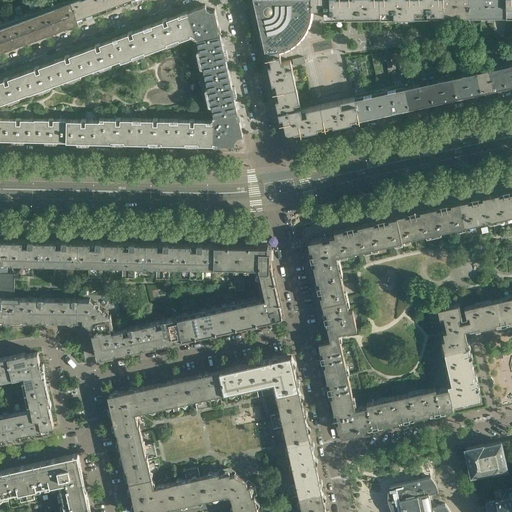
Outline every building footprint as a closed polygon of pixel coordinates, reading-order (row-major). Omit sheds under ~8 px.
[(108,9),(105,0),(71,0),(72,1),(78,20),(108,9)] [(131,0),(105,0),(108,9),(131,0)] [(311,12),(311,9),(324,9),(324,18),(345,18),(344,0),(253,0),(261,34),(260,35),(262,47),(264,46),(265,53),(279,50),(281,49),(284,48),(286,47),(288,46),(291,45),(294,43),(296,41),(298,40),(299,38),(301,36),(303,34),(304,32),(305,30),(307,28),(308,26),(308,24),(309,22),(310,18),(311,16),(311,14),(311,12)] [(380,17),(379,0),(344,0),(345,18),(380,17)] [(414,17),(414,0),(379,0),(380,17),(414,17)] [(443,14),(443,0),(414,0),(414,17),(443,17),(443,14)] [(456,14),(455,0),(443,0),(443,14),(456,14)] [(468,13),(468,0),(455,0),(456,14),(468,13)] [(481,13),(480,0),(468,0),(468,13),(481,13)] [(493,13),(493,0),(480,0),(481,13),(493,13)] [(506,13),(505,0),(493,0),(493,13),(506,13)] [(78,20),(72,1),(42,12),(48,31),(78,20)] [(221,34),(215,9),(211,10),(207,8),(206,4),(182,13),(190,35),(196,39),(197,39),(221,34)] [(48,31),(42,12),(11,23),(18,42),(48,31)] [(190,35),(182,13),(167,18),(162,19),(163,20),(147,26),(155,48),(190,35)] [(0,48),(18,42),(11,23),(0,27),(0,48)] [(155,48),(147,26),(133,31),(132,30),(128,32),(128,33),(112,39),(120,59),(121,61),(155,48)] [(238,110),(221,34),(197,39),(193,48),(207,109),(214,115),(238,110)] [(120,59),(112,39),(100,43),(95,44),(95,45),(82,50),(89,70),(120,59)] [(483,50),(482,42),(472,45),(473,52),(483,50)] [(89,70),(82,50),(69,55),(69,54),(65,56),(51,61),(59,82),(89,70)] [(296,86),(292,66),(290,60),(285,61),(282,61),(280,53),(279,50),(265,53),(274,91),(296,86)] [(59,82),(51,61),(39,66),(39,65),(34,67),(35,68),(21,73),(28,92),(28,93),(59,82)] [(511,85),(511,62),(509,63),(510,66),(501,68),(506,87),(511,85)] [(506,87),(501,68),(493,69),(492,67),(489,68),(493,89),(506,87)] [(493,89),(489,68),(485,69),(485,71),(477,73),(481,92),(493,89)] [(481,92),(477,73),(469,75),(468,72),(464,73),(469,95),(481,92)] [(0,102),(28,92),(21,73),(8,77),(4,78),(4,79),(0,80),(0,102)] [(469,95),(464,73),(461,74),(461,77),(453,78),(457,98),(469,95)] [(433,103),(428,84),(427,78),(415,81),(416,84),(421,106),(433,103)] [(457,98),(453,78),(444,80),(444,78),(440,79),(445,100),(457,98)] [(445,100),(440,79),(436,79),(437,82),(428,84),(433,103),(445,100)] [(421,106),(416,84),(412,85),(413,87),(404,89),(408,108),(421,106)] [(318,128),(313,106),(301,108),(301,106),(300,100),(296,86),(274,91),(281,125),(285,127),(286,130),(289,132),(291,131),(295,133),(318,128)] [(396,111),(391,89),(388,90),(388,93),(380,95),(384,114),(396,111)] [(408,108),(404,89),(396,91),(395,89),(391,89),(396,111),(408,108)] [(384,114),(380,95),(371,96),(371,94),(367,95),(372,116),(384,114)] [(372,116),(367,95),(364,96),(364,98),(356,100),(360,119),(372,116)] [(360,119),(356,100),(355,97),(313,106),(318,128),(360,119)] [(243,135),(238,110),(214,115),(214,116),(211,120),(210,144),(235,144),(235,139),(238,136),(243,135)] [(136,142),(137,118),(100,117),(100,120),(99,141),(136,142)] [(0,139),(7,139),(8,127),(9,127),(9,119),(0,118),(0,139)] [(67,141),(67,119),(35,118),(35,119),(34,140),(67,141)] [(173,143),(174,119),(137,118),(136,142),(173,143)] [(34,140),(35,119),(9,119),(9,127),(8,127),(7,139),(34,140)] [(99,141),(100,120),(67,119),(67,141),(99,141)] [(210,144),(211,120),(174,119),(173,143),(210,144)] [(511,190),(491,195),(496,219),(511,215),(511,190)] [(496,219),(491,195),(460,202),(465,226),(496,219)] [(465,226),(460,202),(428,209),(434,233),(465,226)] [(434,233),(428,209),(397,216),(402,240),(434,233)] [(402,240),(397,216),(366,223),(371,247),(402,240)] [(371,247),(366,223),(334,230),(335,234),(340,254),(371,247)] [(340,254),(335,234),(308,240),(315,272),(339,267),(336,254),(340,254)] [(0,262),(11,262),(11,239),(1,239),(0,238),(0,262)] [(44,263),(45,240),(37,240),(37,239),(36,238),(35,238),(34,238),(33,238),(32,238),(32,239),(30,239),(28,240),(11,239),(11,262),(20,263),(20,275),(35,276),(35,263),(44,263)] [(78,264),(79,241),(71,241),(71,240),(70,240),(70,239),(69,239),(68,238),(67,238),(66,239),(65,239),(64,239),(62,240),(45,240),(44,263),(54,263),(53,276),(69,276),(69,264),(78,264)] [(112,265),(113,242),(105,241),(104,240),(103,239),(102,239),(101,239),(100,239),(99,240),(98,240),(95,241),(79,241),(78,264),(88,264),(88,277),(103,277),(103,264),(112,265)] [(146,265),(147,242),(138,242),(138,241),(137,240),(136,240),(135,240),(134,240),(133,240),(133,241),(131,241),(129,242),(113,242),(112,265),(121,265),(121,277),(136,278),(136,265),(146,265)] [(180,266),(180,243),(172,243),(172,242),(172,241),(171,241),(170,241),(170,240),(169,241),(168,241),(167,241),(167,242),(165,241),(163,243),(147,242),(146,265),(156,265),(155,278),(170,278),(171,266),(180,266)] [(214,267),(214,244),(206,244),(206,243),(205,242),(204,241),(203,241),(202,241),(201,242),(200,242),(199,242),(197,243),(180,243),(180,266),(189,266),(188,279),(204,279),(204,267),(214,267)] [(259,270),(260,245),(214,244),(214,267),(214,269),(259,270)] [(260,245),(259,270),(259,282),(262,294),(267,319),(283,315),(271,262),(270,262),(270,249),(267,249),(267,246),(268,246),(268,245),(260,245)] [(346,298),(342,280),(339,267),(315,272),(322,303),(346,298)] [(0,319),(26,320),(27,298),(21,298),(21,300),(14,300),(15,273),(0,273),(0,319)] [(267,319),(262,294),(177,313),(177,316),(182,338),(267,319)] [(511,321),(511,296),(483,303),(488,326),(511,321)] [(60,321),(61,298),(44,298),(42,297),(40,297),(38,298),(27,298),(26,320),(60,321)] [(87,324),(101,307),(90,298),(89,299),(78,299),(76,298),(74,298),(72,299),(61,298),(60,321),(83,321),(87,324)] [(347,369),(339,333),(357,329),(353,309),(349,310),(346,298),(322,303),(330,340),(319,342),(326,374),(347,369)] [(488,326),(483,303),(460,308),(459,303),(438,308),(441,322),(445,321),(446,325),(442,326),(445,339),(466,334),(465,330),(469,329),(470,331),(488,326)] [(119,352),(115,330),(111,314),(110,314),(101,307),(87,324),(91,328),(97,357),(119,352)] [(182,338),(177,316),(166,319),(164,318),(162,318),(161,320),(146,323),(151,345),(182,338)] [(151,345),(146,323),(134,326),(132,325),(130,325),(128,327),(115,330),(119,352),(151,345)] [(473,366),(466,334),(445,339),(442,340),(449,371),(473,366)] [(504,356),(503,349),(495,350),(497,358),(504,356)] [(45,376),(44,371),(45,370),(44,363),(42,363),(40,364),(38,351),(26,354),(26,352),(8,356),(13,379),(25,377),(25,379),(25,380),(22,381),(25,393),(50,387),(49,382),(47,383),(45,376)] [(299,388),(294,366),(292,354),(266,359),(267,361),(274,392),(276,392),(276,393),(299,388)] [(0,381),(13,379),(8,356),(0,357),(0,381)] [(274,392),(267,361),(266,359),(235,366),(236,368),(242,399),(259,396),(257,385),(261,385),(263,395),(274,392)] [(242,399),(236,368),(235,366),(203,373),(211,406),(222,404),(220,393),(224,393),(226,403),(242,399)] [(480,398),(473,366),(449,371),(452,384),(448,385),(449,388),(452,404),(480,398)] [(354,400),(348,374),(347,369),(326,374),(333,405),(354,400)] [(211,406),(203,373),(172,380),(177,403),(195,399),(197,409),(211,406)] [(177,403),(172,380),(139,387),(144,410),(177,403)] [(54,425),(50,405),(52,405),(51,400),(50,400),(49,392),(51,392),(50,387),(25,393),(27,405),(30,404),(30,405),(31,405),(32,409),(20,411),(25,433),(37,430),(37,428),(42,427),(42,431),(49,429),(49,428),(49,426),(54,425)] [(144,410),(139,387),(108,394),(113,419),(136,414),(136,412),(144,410)] [(306,420),(302,403),(303,403),(303,402),(303,401),(302,399),(299,388),(276,393),(280,412),(270,414),(273,428),(283,425),(306,420)] [(449,388),(436,390),(436,388),(417,392),(422,416),(454,409),(452,404),(449,388)] [(422,416),(417,392),(386,399),(391,423),(422,416)] [(391,423),(386,399),(367,403),(367,406),(355,408),(361,433),(362,433),(365,432),(365,428),(391,423)] [(361,433),(355,408),(354,400),(333,405),(341,441),(363,436),(362,433),(361,433)] [(25,433),(20,411),(9,414),(8,411),(2,413),(3,415),(0,415),(0,438),(9,437),(8,435),(12,434),(13,436),(25,433)] [(144,444),(141,429),(139,424),(138,424),(136,414),(113,419),(116,432),(117,432),(117,433),(117,434),(121,450),(144,444)] [(311,439),(311,438),(310,437),(306,420),(283,425),(290,457),(313,452),(311,441),(311,439)] [(511,511),(511,486),(506,488),(506,486),(498,488),(495,471),(507,468),(501,441),(483,445),(483,444),(466,448),(472,474),(491,470),(495,489),(494,489),(496,497),(486,500),(487,505),(479,507),(480,511),(511,511)] [(152,476),(148,460),(148,458),(157,456),(154,442),(144,444),(121,450),(125,468),(126,469),(126,470),(129,482),(152,476)] [(326,511),(319,478),(317,467),(317,466),(317,464),(316,463),(313,452),(290,457),(296,483),(291,484),(287,491),(289,497),(299,495),(302,511),(326,511)] [(83,477),(78,453),(36,462),(41,487),(59,483),(83,477)] [(41,487),(36,462),(8,468),(14,493),(18,492),(21,502),(35,499),(33,489),(41,487)] [(224,495),(219,472),(200,476),(198,466),(184,469),(187,479),(192,502),(224,495)] [(257,494),(255,483),(229,467),(218,470),(219,472),(224,495),(227,494),(227,495),(229,494),(230,495),(231,497),(231,496),(232,500),(255,495),(257,494)] [(14,493),(8,468),(0,470),(0,496),(1,496),(3,495),(14,493)] [(146,511),(159,509),(154,486),(152,476),(129,482),(135,511),(146,511)] [(447,506),(445,503),(432,506),(429,493),(438,491),(437,487),(436,483),(433,479),(431,476),(418,479),(409,481),(402,483),(389,485),(388,490),(387,494),(388,498),(389,503),(391,508),(393,511),(450,511),(450,510),(447,506)] [(77,511),(90,509),(83,477),(59,483),(65,511),(77,511)] [(192,502),(187,479),(154,486),(159,509),(192,502)] [(258,511),(257,507),(255,495),(232,500),(234,511),(258,511)]
